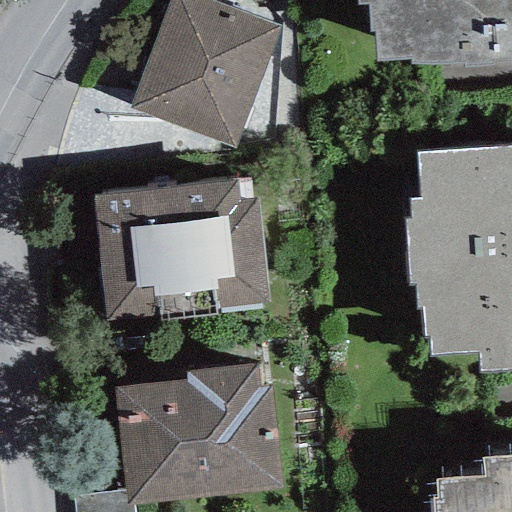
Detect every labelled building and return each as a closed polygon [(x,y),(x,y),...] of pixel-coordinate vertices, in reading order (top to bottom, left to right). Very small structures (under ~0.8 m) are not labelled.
[(279,25),(211,0),(168,0),(129,106),(234,144),(279,25)] [(511,0),(367,0),(369,26),(373,26),(374,56),(410,54),(410,59),(511,53),(511,0)] [(477,350),(478,368),(511,366),(511,142),(416,148),(419,196),(408,197),(409,214),(404,214),(408,282),(414,281),(415,301),(422,301),(424,333),(428,333),(429,353),(477,350)] [(255,177),(91,194),(103,317),(268,300),(255,177)] [(256,362),(185,370),(186,377),(114,384),(126,502),(280,486),(270,380),(258,382),(256,362)] [(511,511),(511,452),(482,454),(483,474),(436,477),(437,495),(434,495),(435,511),(511,511)]
